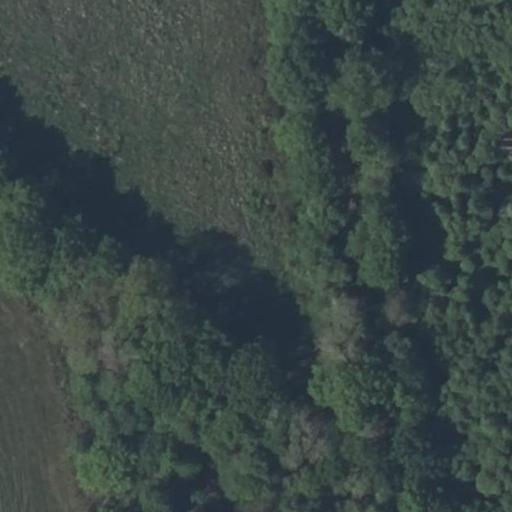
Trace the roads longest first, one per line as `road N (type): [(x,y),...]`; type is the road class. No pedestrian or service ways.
road 1 (track): [(403,511),(320,0)]
road 2 (track): [(349,511),(0,220)]
